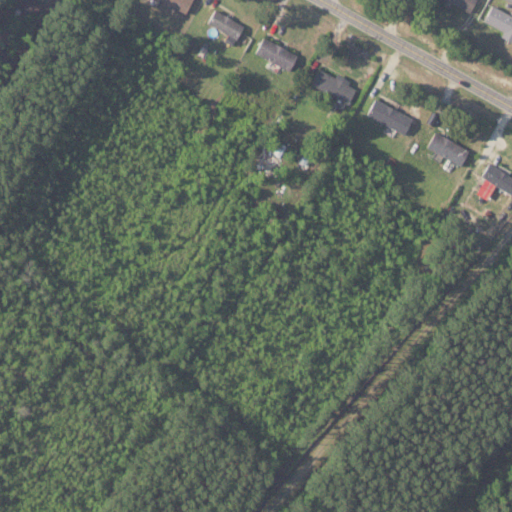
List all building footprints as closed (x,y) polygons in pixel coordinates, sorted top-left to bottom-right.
[(189,0),(183,12),(159,0),(189,0)] [(476,0),(469,13),(446,0),(476,0)] [(491,7),(511,17),(511,42),(500,36),(502,32),(483,22),(491,7)] [(214,10),(242,26),(235,39),(207,22),(214,10)] [(262,37),(295,55),(288,68),(255,51),(262,37)] [(318,68),(354,88),(345,104),(309,83),(318,68)] [(374,98),(411,119),(403,134),(366,113),(374,98)] [(434,132),(468,150),(459,166),(426,148),(434,132)] [(268,149),(279,156),(267,174),(257,167),(268,149)] [(390,156),(398,159),(395,165),(387,162),(390,156)] [(488,163),(511,176),(511,191),(510,195),(480,177),(488,163)]
